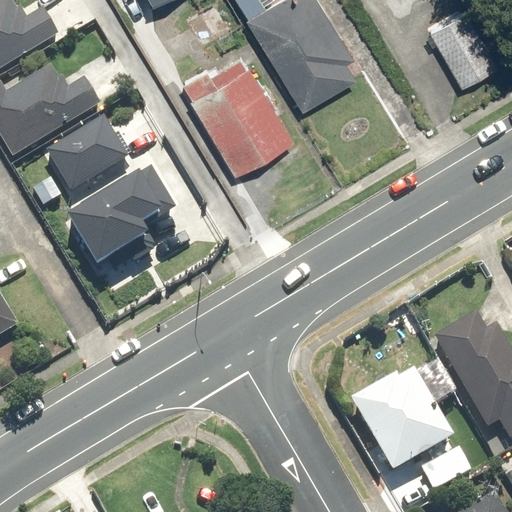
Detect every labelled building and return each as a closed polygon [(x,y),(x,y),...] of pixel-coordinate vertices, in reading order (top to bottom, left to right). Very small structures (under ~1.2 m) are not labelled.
[(0,0),(0,73),(55,40),(40,15),(21,26),(4,0),(0,0)] [(316,0),(267,0),(244,14),(303,113),(363,78),(316,0)] [(230,27),(214,3),(186,21),(202,46),(230,27)] [(471,9),(431,32),(460,84),(500,62),(471,9)] [(239,53),(184,82),(231,169),(286,139),(239,53)] [(62,88),(49,66),(0,93),(0,142),(4,150),(5,149),(12,162),(100,112),(81,78),(62,88)] [(105,124),(49,155),(71,195),(127,164),(105,124)] [(149,173),(63,225),(78,249),(85,262),(92,273),(144,241),(138,230),(172,210),(149,173)] [(0,335),(15,326),(0,300),(0,335)] [(511,354),(488,312),(436,341),(499,453),(511,445),(511,354)] [(349,406),(389,477),(450,443),(410,372),(349,406)] [(470,473),(457,451),(420,473),(433,495),(470,473)] [(475,511),(498,511),(493,502),(475,511)]
